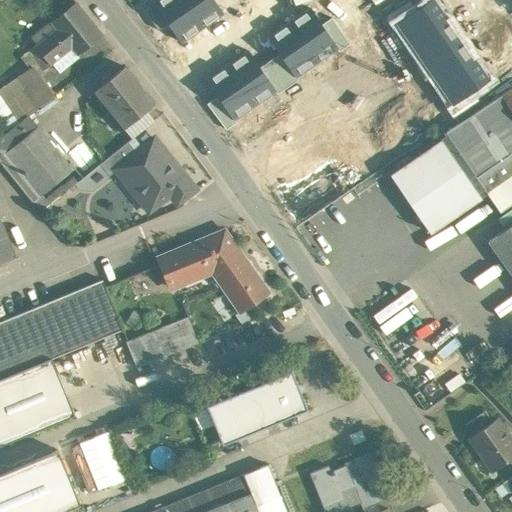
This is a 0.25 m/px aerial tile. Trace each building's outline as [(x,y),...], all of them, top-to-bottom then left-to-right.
[(137,0),(132,4),(203,98),(215,90),(328,16),(317,0),(137,0)] [(100,34),(75,3),(51,22),(56,28),(28,51),(43,69),(71,47),(76,53),(100,34)] [(328,16),(215,90),(258,149),(369,77),(368,77),(328,16)] [(369,77),(258,149),(298,203),(494,75),(457,18),(368,77),(369,77)] [(124,66),(94,90),(124,128),(124,127),(145,111),(154,103),(124,66)] [(17,76),(0,87),(0,93),(19,121),(19,122),(28,116),(36,109),(23,90),(25,89),(17,76)] [(511,148),(511,87),(495,99),(471,115),(470,116),(447,132),(446,132),(474,173),(509,150),(511,148)] [(19,121),(0,93),(0,122),(6,131),(19,121)] [(145,111),(124,127),(132,137),(152,121),(145,111)] [(66,163),(28,116),(0,138),(0,163),(32,202),(75,168),(70,161),(66,163)] [(447,136),(441,140),(440,141),(416,157),(415,158),(392,174),(391,174),(390,175),(400,189),(401,189),(405,195),(405,196),(406,196),(415,209),(415,210),(415,211),(416,211),(429,230),(430,232),(431,231),(454,214),(454,215),(455,214),(479,197),(479,198),(480,197),(486,193),(487,192),(474,173),(446,132),(445,133),(447,136)] [(195,188),(154,137),(136,152),(120,165),(120,166),(149,202),(166,189),(177,203),(195,188)] [(127,141),(99,163),(109,175),(120,166),(120,165),(136,152),(127,141)] [(511,153),(509,150),(474,173),(487,192),(511,176),(511,175),(511,174),(511,175),(511,174),(511,153)] [(0,217),(0,263),(16,256),(0,217)] [(511,223),(488,240),(511,274),(511,223)] [(268,291),(224,229),(158,256),(170,286),(212,269),(240,309),(268,291)] [(102,279),(0,321),(0,379),(123,329),(102,279)] [(187,316),(174,321),(184,347),(198,342),(187,316)] [(174,321),(151,331),(161,357),(184,347),(174,321)] [(151,331),(126,341),(136,367),(161,357),(151,331)] [(291,370),(206,405),(222,444),(307,409),(291,370)] [(484,410),(466,423),(473,434),(492,421),(484,410)] [(473,434),(469,437),(492,470),(511,456),(511,440),(496,418),(492,421),(473,434)] [(371,453),(344,464),(345,465),(331,471),(329,465),(310,473),(325,511),(341,511),(360,504),(362,508),(371,504),(372,506),(389,498),(371,453)] [(259,511),(244,474),(151,511),(150,511),(259,511)] [(511,475),(502,482),(509,492),(511,489),(511,475)] [(0,511),(9,511),(0,488),(0,511)]
